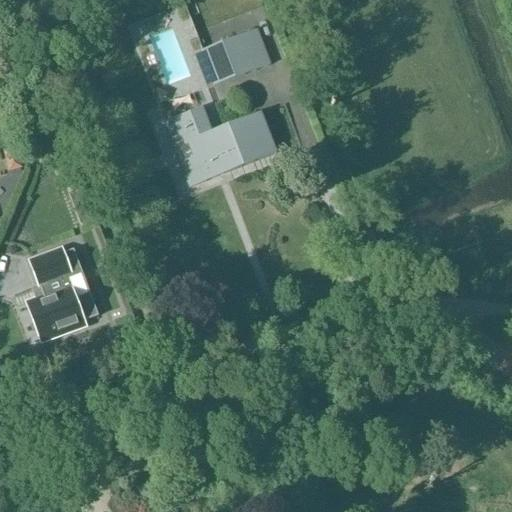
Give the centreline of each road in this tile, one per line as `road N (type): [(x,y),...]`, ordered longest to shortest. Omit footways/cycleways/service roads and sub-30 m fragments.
road 1 (unclassified): [(0,412),(58,432),(96,431),(314,322),(368,310),(438,309)]
road 2 (track): [(277,0),(375,256)]
road 3 (track): [(408,511),(398,309)]
